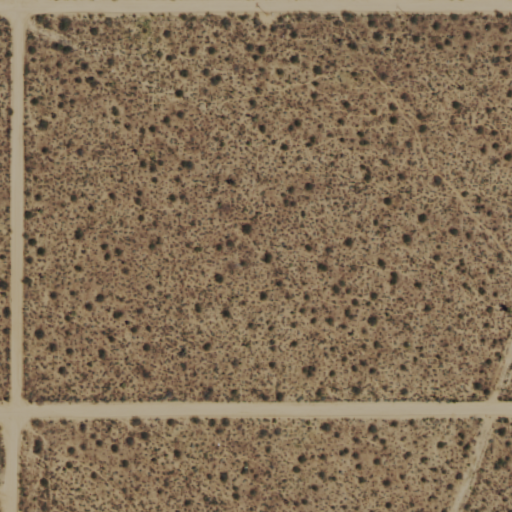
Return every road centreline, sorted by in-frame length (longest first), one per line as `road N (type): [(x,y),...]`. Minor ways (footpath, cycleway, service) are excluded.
road 1 (track): [(0,414),(511,406)]
road 2 (residential): [(10,511),(16,0)]
road 3 (residential): [(511,12),(0,7)]
